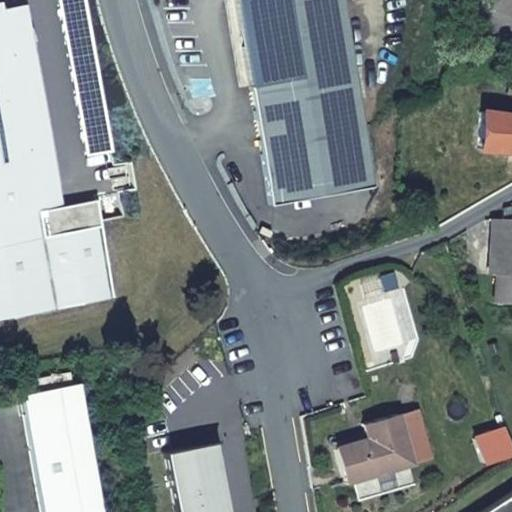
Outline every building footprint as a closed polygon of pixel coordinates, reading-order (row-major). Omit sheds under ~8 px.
[(236,0),(271,200),(375,182),(342,0),(236,0)] [(63,204),(24,1),(1,5),(0,2),(0,316),(118,293),(98,197),(63,204)] [(511,113),(480,109),(478,148),(511,150),(511,113)] [(493,219),(489,275),(508,275),(509,275),(508,301),(511,300),(511,207),(503,209),(502,219),(493,219)] [(490,275),(489,300),(508,301),(509,275),(508,275),(490,275)] [(17,394),(39,511),(103,511),(79,383),(17,394)] [(398,415),(412,463),(431,458),(418,409),(398,415)] [(344,482),(412,463),(398,415),(398,412),(363,422),(368,437),(334,446),(344,482)] [(161,452),(172,511),(226,511),(213,442),(161,452)] [(511,511),(511,485),(471,511),(511,511)]
